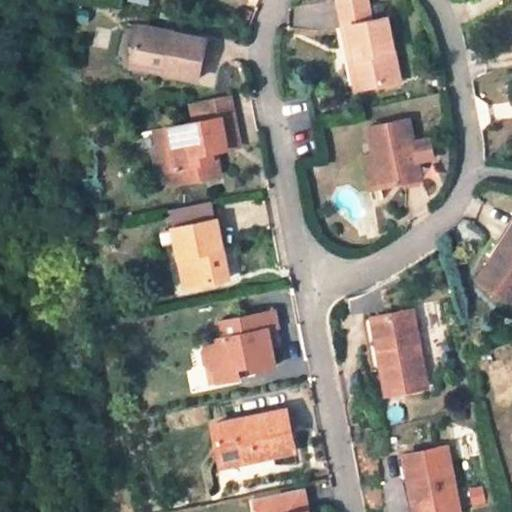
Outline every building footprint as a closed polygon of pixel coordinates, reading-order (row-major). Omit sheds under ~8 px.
[(403,82),(389,18),(374,21),(370,0),(337,0),(343,26),(349,24),(357,61),(351,62),(358,92),(403,82)] [(334,3),(297,5),(299,27),(336,25),(334,3)] [(206,37),(139,23),(132,58),(166,65),(164,71),(198,77),(206,37)] [(349,24),(343,26),(351,62),(357,61),(349,24)] [(132,58),(131,64),(164,71),(166,65),(132,58)] [(195,121),(235,113),(230,93),(191,101),(195,121)] [(195,121),(156,128),(159,146),(164,149),(167,169),(196,163),(199,177),(223,173),(221,162),(215,158),(213,150),(242,145),(235,113),(195,121)] [(410,120),(370,128),(375,154),(381,188),(423,180),(410,120)] [(154,152),(158,171),(167,169),(164,149),(159,146),(154,152)] [(365,155),(372,190),(381,188),(375,154),(365,155)] [(167,169),(170,183),(199,177),(196,163),(167,169)] [(511,237),(511,215),(487,255),(493,258),(497,261),(511,237)] [(192,287),(231,280),(218,220),(174,229),(180,260),(187,258),(192,287)] [(493,258),(478,281),(511,302),(511,237),(497,261),(493,258)] [(180,260),(185,289),(192,287),(187,258),(180,260)] [(426,388),(411,311),(372,319),(382,371),(386,395),(426,388)] [(241,374),(277,368),(271,331),(278,330),(275,312),(221,322),(224,338),(212,341),(204,350),(206,363),(218,371),(220,383),(242,380),(241,374)] [(372,319),(362,321),(372,373),(382,371),(372,319)] [(288,409),(214,424),(221,461),(257,454),(258,460),(297,453),(288,409)] [(458,511),(447,450),(411,456),(420,502),(414,502),(415,511),(458,511)] [(221,461),(222,468),(258,460),(257,454),(221,461)] [(411,456),(399,458),(408,504),(414,502),(420,502),(411,456)] [(309,511),(305,490),(254,500),(255,511),(309,511)]
